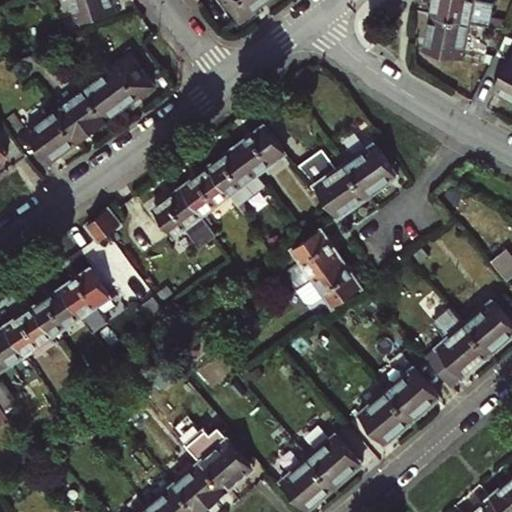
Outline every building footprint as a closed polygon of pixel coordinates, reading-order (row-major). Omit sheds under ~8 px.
[(70,0),(77,21),(116,8),(113,0),(70,0)] [(225,0),(241,20),(267,0),(225,0)] [(473,0),(432,0),(430,15),(469,23),(489,27),(492,9),(473,5),(473,0)] [(424,49),(483,61),(489,34),(468,29),(469,23),(430,15),(424,49)] [(511,50),(493,87),(511,97),(511,50)] [(85,84),(109,116),(152,84),(129,51),(85,84)] [(23,83),(32,77),(21,58),(12,64),(23,83)] [(79,139),(109,116),(85,84),(54,107),(79,139)] [(50,161),(79,139),(54,107),(26,128),(50,161)] [(257,173),(285,152),(264,123),(236,145),(257,173)] [(363,149),(374,142),(367,132),(357,140),(363,149)] [(367,196),(397,174),(374,142),(363,149),(353,156),(346,148),(337,154),(343,163),(367,196)] [(269,188),(257,173),(236,145),(208,166),(229,194),(233,198),(244,213),(272,193),(269,188)] [(338,216),(367,196),(343,163),(337,168),(322,148),(299,166),(316,185),(338,216)] [(180,187),(202,215),(229,194),(208,166),(180,187)] [(174,235),(202,215),(180,187),(153,208),(174,235)] [(90,222),(101,236),(116,225),(105,210),(90,222)] [(297,287),(313,276),(341,256),(321,228),(293,248),(302,262),(284,275),(294,289),(297,287)] [(511,258),(506,251),(491,264),(504,280),(511,272),(511,258)] [(333,305),(362,284),(341,256),(313,276),(297,287),(305,300),(312,301),(325,292),(333,305)] [(193,276),(198,283),(214,272),(209,264),(193,276)] [(96,306),(111,296),(91,268),(62,287),(81,315),(93,331),(107,322),(96,306)] [(33,306),(53,334),(81,315),(62,287),(33,306)] [(162,327),(173,318),(167,309),(157,296),(145,304),(162,327)] [(464,323),(489,353),(511,332),(511,322),(492,299),(464,323)] [(24,352),(53,334),(33,306),(5,324),(24,352)] [(463,375),(489,353),(464,323),(451,307),(432,323),(446,339),(437,346),(463,375)] [(0,367),(24,352),(5,324),(0,327),(0,367)] [(412,419),(440,395),(414,366),(387,389),(412,419)] [(0,403),(4,409),(15,402),(2,382),(0,383),(0,403)] [(385,442),(412,419),(387,389),(359,414),(385,442)] [(120,404),(126,411),(141,400),(135,392),(120,404)] [(0,426),(11,420),(4,409),(0,403),(0,426)] [(334,486),(361,464),(335,432),(308,456),(334,486)] [(227,491),(255,468),(229,436),(200,460),(227,491)] [(307,509),(334,486),(308,456),(281,479),(307,509)] [(198,511),(202,511),(227,491),(200,460),(174,482),(198,511)] [(511,511),(511,475),(490,494),(505,511),(511,511)] [(152,511),(198,511),(174,482),(146,505),(152,511)] [(505,511),(490,494),(469,511),(505,511)]
